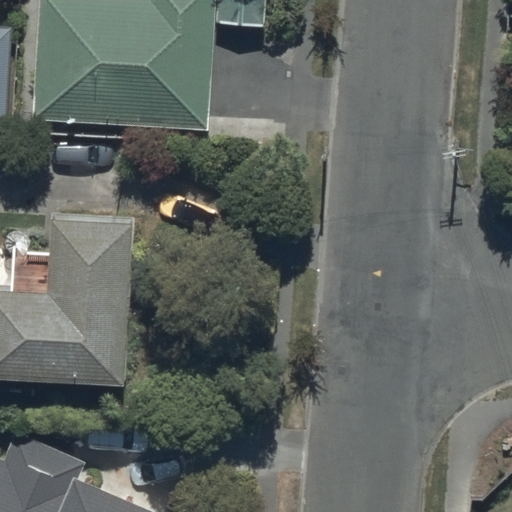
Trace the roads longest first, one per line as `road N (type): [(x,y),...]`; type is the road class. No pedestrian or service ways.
road 1 (residential): [(404,0),(381,311)]
road 2 (residential): [(381,311),(364,511)]
road 3 (residential): [(381,311),(511,318)]
